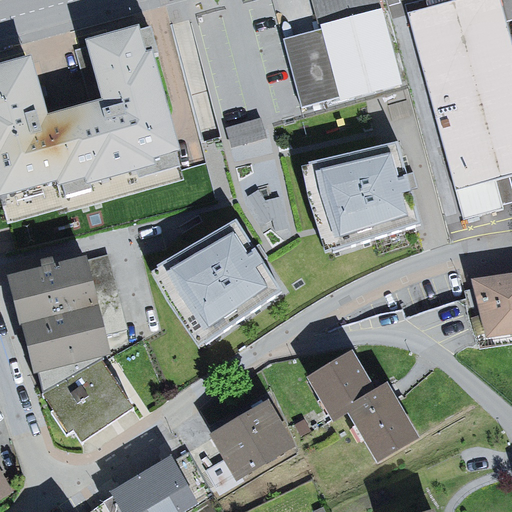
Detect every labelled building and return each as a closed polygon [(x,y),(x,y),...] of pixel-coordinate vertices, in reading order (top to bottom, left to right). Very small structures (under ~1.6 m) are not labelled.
[(377,0),(310,0),(319,32),(280,42),(301,118),(402,91),(377,0)] [(511,43),(500,0),(467,0),(408,16),(464,222),(504,211),(497,184),(511,179),(511,43)] [(24,64),(0,70),(0,227),(185,177),(144,31),(78,49),(94,109),(41,123),(24,64)] [(227,126),(239,164),(275,153),(263,114),(227,126)] [(400,145),(295,176),(320,264),(425,234),(400,145)] [(286,296),(237,220),(143,279),(192,356),(286,296)] [(81,261),(0,278),(20,373),(101,356),(81,261)] [(483,334),(511,332),(511,271),(480,273),(483,334)] [(352,358),(305,383),(330,430),(345,421),(372,469),(418,443),(389,392),(375,400),(352,358)] [(107,361),(39,402),(67,448),(135,407),(107,361)] [(266,406),(206,441),(234,488),(294,453),(266,406)] [(166,463),(111,494),(121,511),(192,511),(194,511),(166,463)] [(0,475),(0,505),(13,497),(0,475)]
